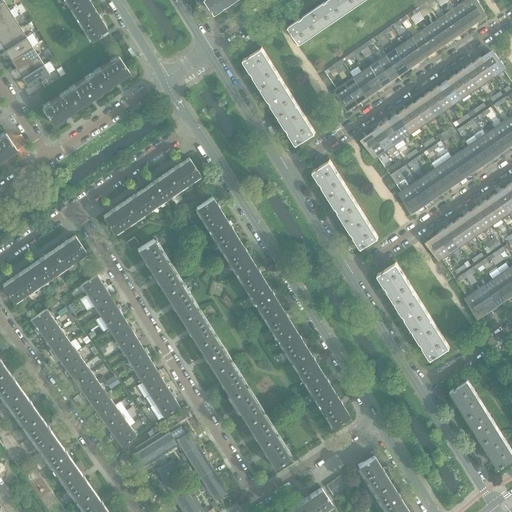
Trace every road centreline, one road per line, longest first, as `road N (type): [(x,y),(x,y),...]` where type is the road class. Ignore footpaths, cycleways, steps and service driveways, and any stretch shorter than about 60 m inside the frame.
road 1 (residential): [(192,125),(372,416)]
road 2 (residential): [(74,208),(257,497)]
road 3 (residential): [(284,173),(511,18)]
road 4 (residential): [(139,511),(0,313)]
road 5 (residential): [(511,167),(348,276)]
road 6 (residential): [(284,173),(208,48)]
road 7 (residential): [(74,208),(192,125)]
road 8 (residential): [(163,79),(46,158)]
road 9 (residential): [(372,416),(257,497)]
road 10 (residential): [(494,504),(419,389)]
road 11 (residential): [(419,389),(348,276)]
road 12 (residential): [(348,276),(284,173)]
